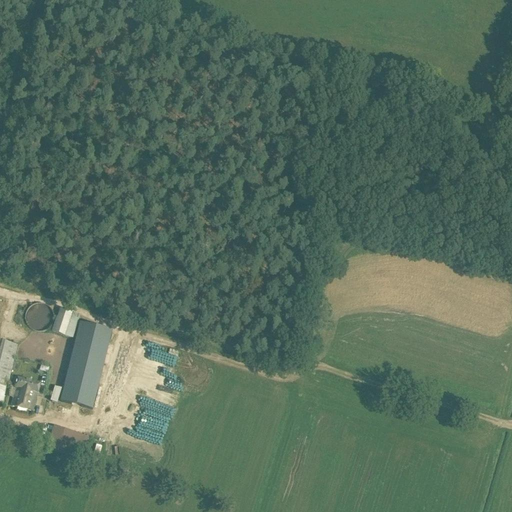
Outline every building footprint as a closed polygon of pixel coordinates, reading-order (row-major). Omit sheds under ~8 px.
[(32,306),(23,314),(28,319),(37,311),(32,306)] [(59,309),(52,333),(70,338),(78,315),(59,309)] [(92,328),(86,352),(96,355),(96,354),(103,356),(109,333),(92,328)] [(26,348),(36,351),(40,339),(30,336),(26,348)] [(0,402),(3,404),(17,346),(0,341),(0,402)] [(130,352),(132,343),(126,341),(124,351),(130,352)] [(83,355),(82,364),(99,367),(100,358),(83,355)] [(51,375),(49,381),(62,384),(63,378),(51,375)] [(15,388),(16,388),(37,393),(38,394),(40,385),(17,379),(15,388)] [(96,399),(99,388),(66,380),(63,391),(60,403),(93,411),(96,399)] [(44,406),(56,409),(61,389),(49,386),(44,406)] [(37,393),(16,388),(12,406),(32,412),(37,393)] [(82,460),(89,438),(53,427),(47,450),(82,460)]
